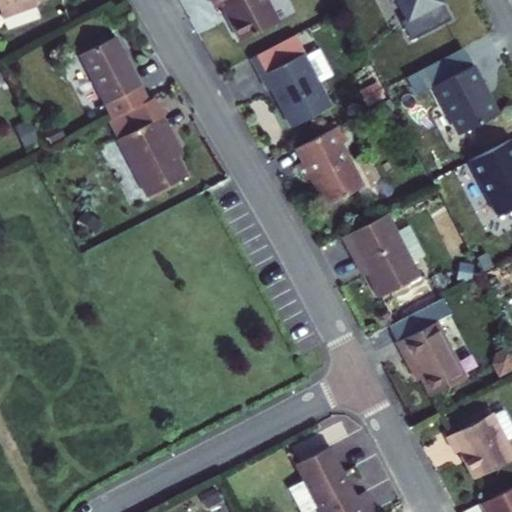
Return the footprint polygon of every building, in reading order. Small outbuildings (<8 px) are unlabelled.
[(35,0),(0,0),(0,11),(2,16),(37,3),(35,0)] [(241,40),(278,21),(267,0),(211,0),(215,8),(222,4),(241,40)] [(397,0),(407,18),(441,0),(397,0)] [(452,18),(442,0),(441,0),(407,18),(402,20),(412,39),(452,18)] [(112,118),(148,99),(115,35),(79,54),(112,118)] [(262,77),(305,55),(294,35),(251,57),(262,77)] [(305,55),(318,82),(333,75),(319,48),(305,55)] [(434,86),(473,66),(464,48),(406,78),(416,95),(434,86)] [(305,55),(262,77),(268,90),(272,88),(292,126),(331,106),(318,82),(305,55)] [(473,66),(434,86),(460,135),(498,115),(473,66)] [(377,82),(359,91),(368,107),(385,98),(377,82)] [(109,120),(118,138),(162,115),(152,97),(148,99),(112,118),(109,120)] [(178,146),(162,115),(118,138),(148,195),(186,175),(177,156),(173,149),(178,146)] [(30,120),(15,127),(25,148),(39,141),(30,120)] [(52,144),(65,136),(56,121),(43,128),(52,144)] [(326,204),(362,185),(340,143),(347,140),(339,124),(296,147),(303,160),(296,164),(305,180),(312,177),(326,204)] [(511,140),(511,139),(470,160),(499,216),(511,208),(511,140)] [(182,153),(178,146),(173,149),(177,156),(182,153)] [(97,235),(105,225),(86,210),(78,221),(97,235)] [(380,296),(419,276),(413,263),(397,233),(386,213),(342,236),(350,251),(355,248),(367,273),(380,296)] [(409,226),(397,233),(413,263),(425,257),(409,226)] [(355,248),(350,251),(363,275),(367,273),(355,248)] [(484,272),(494,267),(487,254),(477,259),(484,272)] [(473,266),(459,264),(457,280),(471,282),(473,266)] [(430,395),(466,377),(436,320),(397,340),(405,356),(409,353),(430,395)] [(511,370),(511,354),(509,348),(496,353),(493,365),(499,377),(511,370)] [(474,478),(511,458),(511,451),(491,412),(447,435),(456,452),(460,450),(474,478)] [(305,480),(318,507),(321,511),(377,511),(366,490),(356,496),(329,446),(296,463),(305,480)] [(303,511),(307,511),(318,507),(305,480),(290,487),(303,511)] [(206,508),(222,500),(214,486),(199,494),(206,508)] [(511,511),(511,486),(481,502),(486,511),(511,511)] [(268,511),(298,511),(286,490),(263,502),(268,511)]
